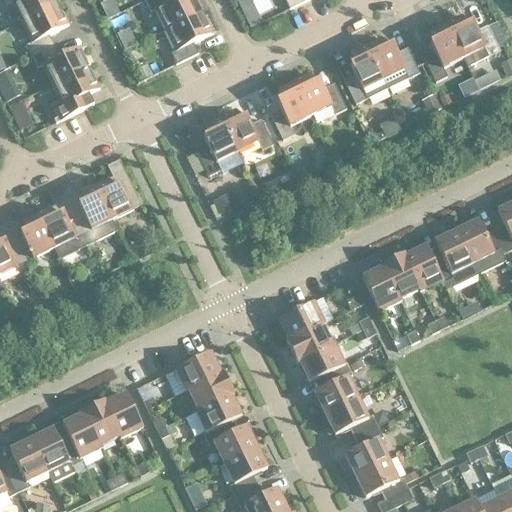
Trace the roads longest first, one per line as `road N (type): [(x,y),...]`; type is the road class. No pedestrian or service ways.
road 1 (residential): [(230,307),(511,167)]
road 2 (residential): [(0,415),(230,307)]
road 3 (residential): [(333,511),(230,307)]
road 4 (residential): [(230,307),(137,121)]
road 5 (residential): [(137,121),(74,0)]
road 6 (residential): [(249,66),(363,9)]
road 7 (residential): [(23,175),(137,121)]
road 8 (residential): [(137,121),(249,66)]
